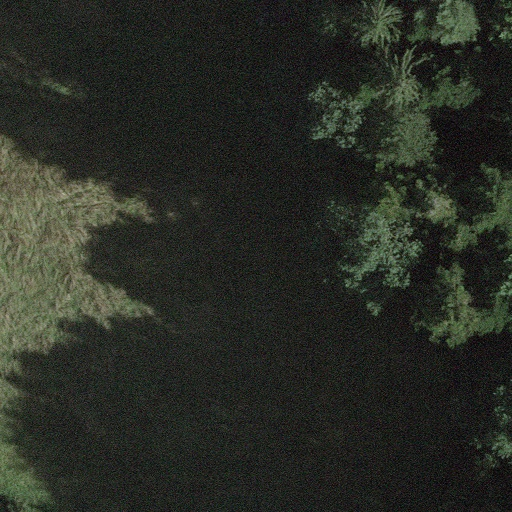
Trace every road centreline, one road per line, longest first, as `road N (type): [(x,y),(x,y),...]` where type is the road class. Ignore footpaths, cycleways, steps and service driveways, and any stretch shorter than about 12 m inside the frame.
road 1 (track): [(0,81),(221,107),(316,104)]
road 2 (track): [(122,0),(221,107)]
